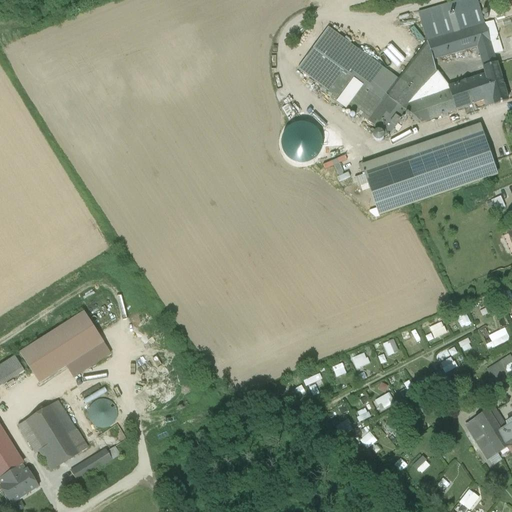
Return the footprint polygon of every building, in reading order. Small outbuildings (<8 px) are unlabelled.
[(477,0),(464,0),(420,13),(428,41),(434,59),(477,46),(491,42),(485,24),(477,0)] [(491,42),(494,54),(503,52),(494,21),(485,24),(491,42)] [(397,79),(328,29),(298,70),(367,121),(384,97),(397,79)] [(387,97),(401,108),(450,92),(449,86),(438,73),(434,59),(428,41),(387,97)] [(477,46),(484,68),(496,65),(497,64),(494,54),(491,42),(477,46)] [(496,65),(484,68),(485,74),(476,77),(483,102),(493,99),(495,105),(508,101),(496,65)] [(456,111),(483,102),(476,77),(449,86),(450,92),(456,111)] [(456,111),(450,92),(401,108),(421,123),(456,111)] [(384,97),(367,121),(388,136),(405,113),(384,97)] [(479,126),(363,167),(380,215),(496,174),(479,126)] [(344,157),(323,166),(325,170),(334,167),(339,165),(346,161),(344,157)] [(339,165),(334,167),(339,177),(343,175),(339,165)] [(337,178),(339,182),(350,178),(348,174),(337,178)] [(367,184),(364,176),(355,179),(358,187),(367,184)] [(20,353),(39,385),(104,344),(84,312),(20,353)] [(456,317),(461,328),(470,324),(465,313),(456,317)] [(433,338),(447,334),(443,322),(430,327),(433,338)] [(505,328),(488,336),(490,339),(484,342),(489,351),(510,340),(505,328)] [(404,336),(406,345),(416,343),(414,333),(404,336)] [(459,342),(464,352),(472,348),(468,338),(459,342)] [(387,356),(398,352),(393,339),(382,344),(387,356)] [(352,357),(355,369),(369,365),(366,353),(352,357)] [(457,353),(452,356),(457,366),(462,362),(457,353)] [(384,355),(378,356),(380,364),(386,362),(384,355)] [(511,360),(509,356),(487,370),(495,382),(511,371),(511,360)] [(0,366),(0,387),(25,372),(16,357),(0,366)] [(445,374),(457,368),(452,357),(440,363),(445,374)] [(380,382),(376,394),(384,397),(388,385),(380,382)] [(390,393),(375,400),(379,410),(395,404),(390,393)] [(97,401),(95,403),(94,405),(92,406),(91,408),(91,412),(90,414),(91,417),(91,420),(93,422),(95,424),(97,425),(100,427),(103,428),(106,428),(109,428),(111,426),(114,425),(115,423),(117,421),(118,418),(119,414),(119,411),(118,408),(117,405),(115,403),(111,400),(108,400),(105,399),(102,399),(99,400),(97,401)] [(39,453),(51,472),(88,449),(77,430),(80,428),(63,400),(19,427),(36,455),(39,453)] [(360,418),(350,425),(353,429),(371,416),(365,408),(357,414),(360,418)] [(489,411),(466,426),(487,460),(511,445),(501,429),(489,411)] [(341,437),(353,430),(347,419),(335,426),(341,437)] [(511,422),(501,429),(511,445),(511,444),(511,422)] [(0,478),(22,465),(18,458),(19,457),(0,426),(0,478)] [(360,438),(370,433),(367,428),(357,433),(360,438)] [(370,432),(360,441),(367,449),(377,441),(370,432)] [(376,454),(380,450),(374,444),(370,447),(376,454)] [(70,471),(77,483),(121,456),(115,447),(107,452),(106,450),(70,471)] [(420,473),(430,467),(424,457),(414,463),(420,473)] [(0,487),(12,505),(39,488),(28,470),(26,471),(22,465),(0,478),(0,479),(3,485),(0,487)] [(442,479),(437,485),(445,491),(450,484),(442,479)] [(469,511),(480,497),(469,489),(459,502),(469,511)]
